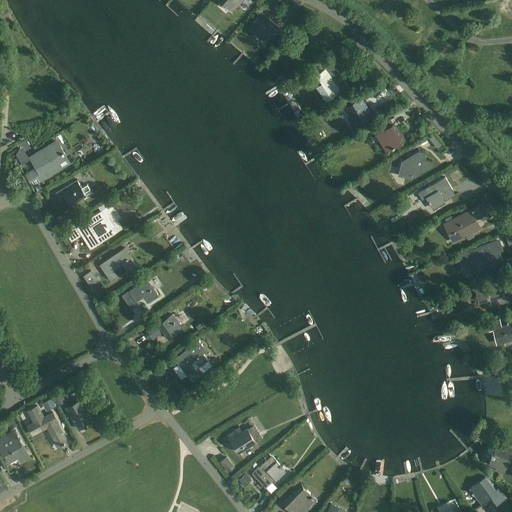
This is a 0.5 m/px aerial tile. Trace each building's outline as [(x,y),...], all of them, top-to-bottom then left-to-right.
[(219,0),(232,12),(242,0),(219,0)] [(381,0),(378,8),(385,10),(388,3),(381,0)] [(271,40),(281,29),(263,13),(248,29),(263,42),(267,36),(271,40)] [(435,24),(423,34),(428,40),(440,30),(435,24)] [(310,76),(316,85),(326,99),(347,84),(332,62),(318,72),(317,70),(310,76)] [(379,78),(367,85),(372,94),(384,87),(379,78)] [(355,125),(372,114),(362,97),(344,107),(355,125)] [(389,149),(403,140),(393,125),(394,124),(391,118),(381,125),(384,130),(379,133),(389,149)] [(415,134),(419,130),(414,125),(410,129),(415,134)] [(442,144),(433,134),(428,138),(437,148),(442,144)] [(21,141),(25,147),(30,144),(27,138),(21,141)] [(59,146),(56,141),(30,156),(37,167),(27,173),(31,180),(38,176),(41,180),(44,178),(70,163),(64,154),(65,153),(60,145),(59,146)] [(22,160),(29,155),(20,142),(13,147),(22,160)] [(402,160),(398,175),(411,178),(429,168),(431,161),(424,159),(426,152),(419,150),(402,160)] [(426,197),(432,207),(455,194),(445,177),(418,192),(422,199),(426,197)] [(87,183),(81,187),(77,180),(56,194),(59,199),(66,194),(68,198),(67,199),(71,205),(84,197),(85,199),(94,193),(87,183)] [(65,231),(72,241),(82,235),(84,239),(89,236),(91,239),(88,241),(92,247),(116,232),(113,227),(115,225),(108,215),(114,206),(110,199),(98,207),(100,210),(76,226),(75,224),(65,231)] [(453,242),(480,228),(471,210),(443,223),(453,242)] [(497,252),(502,250),(499,241),(487,246),(486,245),(468,252),(469,255),(465,257),(473,277),(496,269),(494,264),(501,262),(497,252)] [(124,247),(119,251),(106,259),(108,262),(102,267),(109,279),(117,274),(114,269),(120,264),(125,270),(135,263),(124,247)] [(98,279),(92,269),(83,275),(90,285),(98,279)] [(511,277),(486,285),(476,288),(479,296),(489,293),(492,304),(507,300),(507,302),(511,301),(511,291),(508,293),(506,287),(511,285),(511,277)] [(147,302),(158,295),(147,278),(122,295),(131,309),(138,304),(136,300),(143,296),(147,302)] [(168,338),(183,328),(172,313),(161,321),(160,320),(146,329),(151,336),(159,331),(160,333),(163,331),(168,338)] [(511,317),(507,319),(508,323),(501,325),(500,319),(486,322),(488,330),(493,329),(496,343),(511,339),(511,317)] [(178,362),(187,375),(192,381),(204,373),(199,366),(208,360),(203,353),(206,351),(199,340),(188,348),(192,352),(178,362)] [(147,366),(152,362),(146,352),(140,355),(147,366)] [(167,386),(162,390),(171,402),(176,398),(167,386)] [(66,406),(78,428),(92,421),(80,399),(66,406)] [(28,425),(32,434),(47,426),(58,446),(62,443),(62,444),(65,442),(67,441),(56,421),(57,420),(52,411),(43,416),(37,405),(28,410),(34,421),(28,425)] [(239,452),(255,441),(247,428),(242,432),(238,427),(228,435),(239,452)] [(0,449),(2,448),(9,461),(17,457),(19,461),(29,456),(15,429),(0,437),(0,449)] [(511,455),(511,450),(497,444),(489,461),(505,468),(511,455)] [(275,479),(285,470),(272,455),(252,472),(265,487),(275,478),(275,479)] [(219,461),(228,472),(235,467),(226,456),(219,461)] [(244,468),(236,475),(242,482),(250,475),(244,468)] [(497,505),(506,498),(503,493),(500,495),(486,476),(469,488),(481,504),(493,495),(496,498),(493,500),(497,505)] [(293,511),(299,511),(315,497),(304,486),(285,504),(293,511)]
